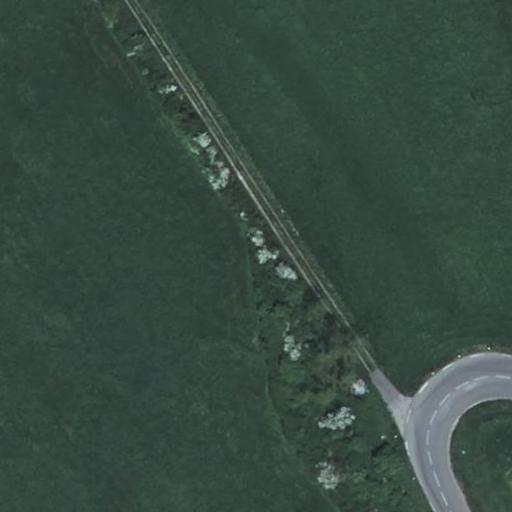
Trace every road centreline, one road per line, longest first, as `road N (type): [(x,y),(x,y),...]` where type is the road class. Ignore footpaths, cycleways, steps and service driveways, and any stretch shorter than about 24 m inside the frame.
road 1 (track): [(429,417),(396,407),(140,0)]
road 2 (tertiary): [(511,374),(451,385),(429,417),(424,448),(451,511)]
